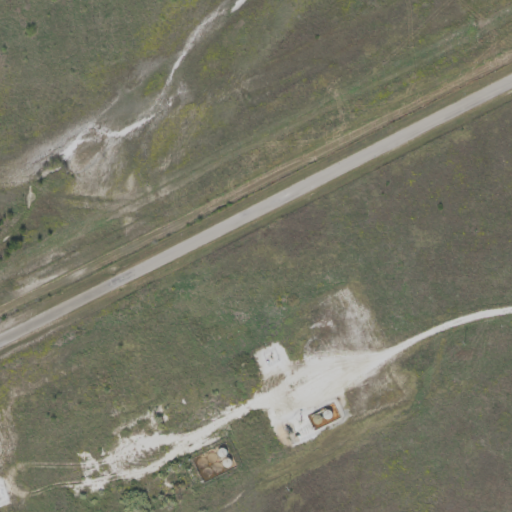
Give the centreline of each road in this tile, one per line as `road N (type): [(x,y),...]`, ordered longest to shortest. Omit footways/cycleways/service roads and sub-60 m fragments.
road 1 (residential): [(0,334),(511,76)]
road 2 (residential): [(390,0),(443,112)]
